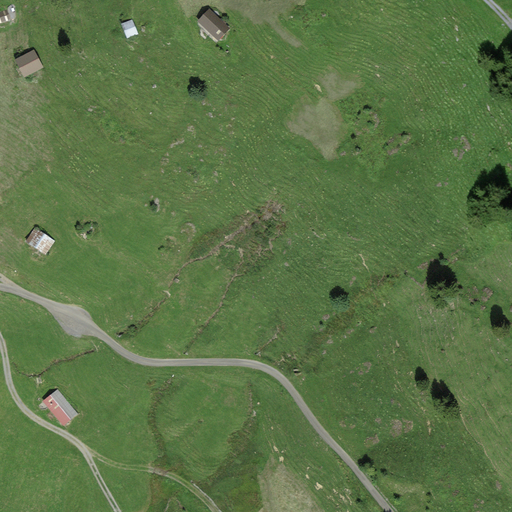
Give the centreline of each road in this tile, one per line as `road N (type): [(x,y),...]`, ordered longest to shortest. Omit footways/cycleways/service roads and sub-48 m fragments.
road 1 (unclassified): [(0,286),(76,318),(142,361),(268,369),(389,511)]
road 2 (track): [(117,511),(85,450),(15,396),(0,338)]
road 3 (track): [(85,450),(177,478),(218,511)]
